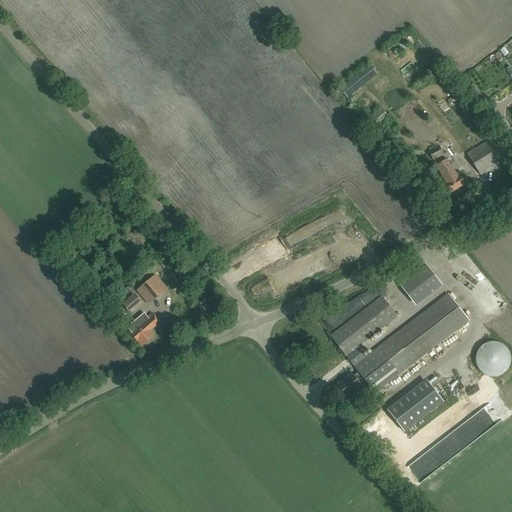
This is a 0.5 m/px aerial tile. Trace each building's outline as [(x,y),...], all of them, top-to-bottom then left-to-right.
[(344,101),(378,73),(370,64),(336,91),(344,101)] [(370,130),(388,116),(381,108),(364,122),(370,130)] [(480,175),(504,161),(491,140),(467,154),(480,175)] [(444,155),(439,145),(428,151),(433,161),(444,155)] [(450,193),(466,184),(458,172),(456,174),(447,159),(436,166),(446,183),(445,184),(450,193)] [(472,173),(467,175),(471,183),(476,181),(472,173)] [(442,283),(427,261),(399,279),(413,302),(442,283)] [(453,268),(449,271),(457,280),(460,277),(453,268)] [(140,291),(150,302),(165,289),(155,278),(140,291)] [(263,284),(264,291),(275,289),(274,282),(263,284)] [(115,305),(105,294),(97,301),(107,312),(115,305)] [(353,350),(369,338),(397,317),(381,296),(330,336),(358,372),(353,376),(351,373),(337,385),(347,397),(362,385),(360,383),(364,380),(374,393),(468,321),(448,294),(362,361),(353,350)] [(356,310),(361,307),(358,301),(352,305),(356,310)] [(162,324),(152,313),(129,332),(142,345),(153,335),(149,331),(154,326),(156,328),(162,324)] [(481,334),(467,345),(485,367),(490,363),(488,360),(500,350),(491,339),(488,342),(481,334)]
